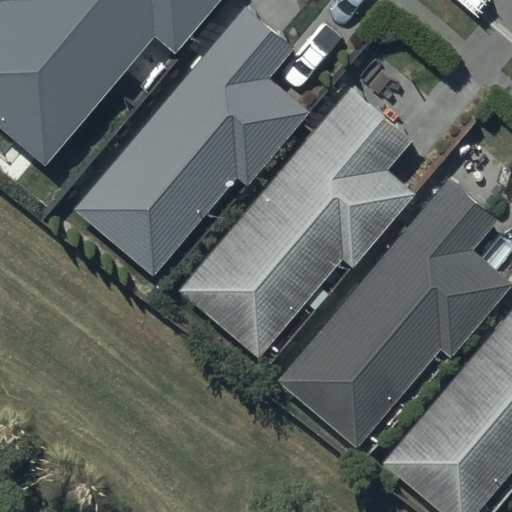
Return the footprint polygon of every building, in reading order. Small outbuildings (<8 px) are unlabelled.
[(0,0),(0,129),(46,168),(156,37),(176,54),(221,0),(0,0)] [(241,0),(71,199),(150,269),(236,172),(244,179),(308,107),(267,70),(291,43),(241,0)] [(347,78),(174,280),(255,352),(340,255),(347,261),(412,187),(385,163),(412,132),(347,78)] [(495,212),(444,170),(274,375),(354,441),(436,342),(445,349),(507,274),(469,242),(495,212)] [(511,297),(378,454),(445,511),(468,511),(511,460),(511,297)]
